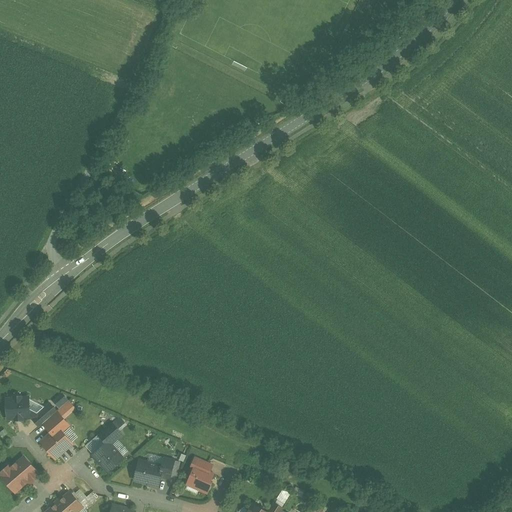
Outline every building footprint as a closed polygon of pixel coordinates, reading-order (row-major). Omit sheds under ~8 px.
[(22,397),(14,397),(14,399),(7,399),(8,419),(15,418),(16,420),(24,419),(23,418),(30,417),(30,416),(30,408),(29,398),(22,398),(22,397)] [(34,418),(33,419),(40,426),(44,423),(57,411),(51,403),(40,413),(34,418)] [(40,413),(30,408),(30,416),(34,418),(40,413)] [(57,411),(44,423),(51,432),(51,434),(59,428),(62,431),(69,425),(57,411)] [(113,423),(99,434),(107,443),(109,441),(112,444),(123,435),(113,423)] [(51,434),(42,442),(47,448),(50,452),(51,452),(56,458),(73,443),(62,431),(59,428),(51,434)] [(107,443),(94,455),(97,458),(101,462),(108,471),(124,458),(112,444),(109,441),(107,443)] [(25,457),(12,468),(10,466),(1,474),(16,492),(29,481),(31,483),(40,475),(25,457)] [(175,460),(165,458),(163,466),(164,466),(161,476),(170,479),(175,460)] [(213,465),(196,458),(192,466),(195,467),(196,466),(210,472),(213,465)] [(163,466),(140,460),(136,480),(159,486),(161,476),(164,466),(163,466)] [(210,472),(196,466),(195,467),(188,484),(208,492),(212,483),(209,482),(210,480),(211,480),(213,474),(210,472)] [(277,501),(284,506),(293,494),(285,489),(277,501)] [(71,492),(62,500),(61,498),(58,501),(67,511),(76,511),(83,506),(71,492)] [(67,511),(58,501),(55,504),(56,505),(48,511),(67,511)]
